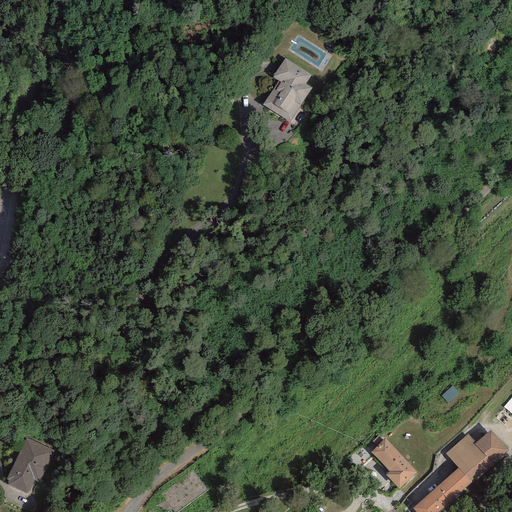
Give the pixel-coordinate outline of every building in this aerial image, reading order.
[(317,77),(283,57),(258,100),(292,120),(317,77)] [(511,395),(503,407),(511,413),(511,395)] [(442,511),(506,452),(481,422),(444,457),(457,470),(414,506),(418,511),(442,511)] [(54,453),(26,438),(6,478),(33,492),(54,453)] [(415,474),(383,440),(370,451),(402,489),(415,474)]
